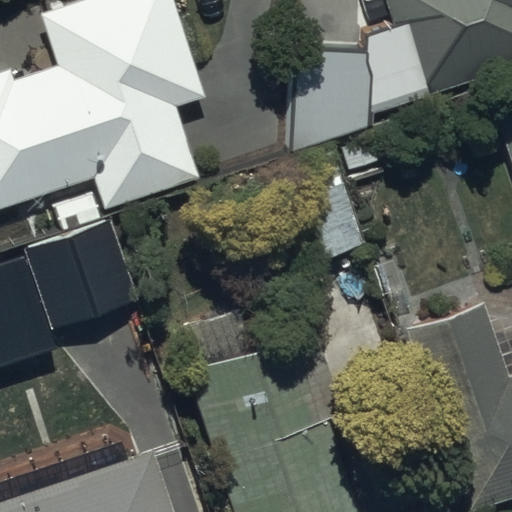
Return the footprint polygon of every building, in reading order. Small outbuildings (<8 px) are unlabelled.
[(2,60),(0,60),(0,199),(86,173),(93,195),(190,165),(169,99),(197,91),(168,0),(44,0),(32,4),(49,57),(6,71),(2,60)] [(359,118),(359,106),(511,57),(511,0),(380,0),(387,18),(354,28),(357,41),(287,38),(284,144),(359,118)] [(511,93),(486,103),(511,181),(511,93)] [(355,234),(325,141),(240,169),(271,262),(355,234)] [(0,256),(0,334),(47,319),(49,323),(136,295),(108,210),(17,240),(20,250),(0,256)] [(474,293),(397,318),(458,504),(511,486),(511,363),(498,368),(474,293)] [(184,358),(174,361),(224,511),(350,511),(316,410),(332,405),(303,318),(250,335),(238,300),(172,322),(184,358)] [(167,511),(143,440),(0,489),(0,511),(167,511)]
